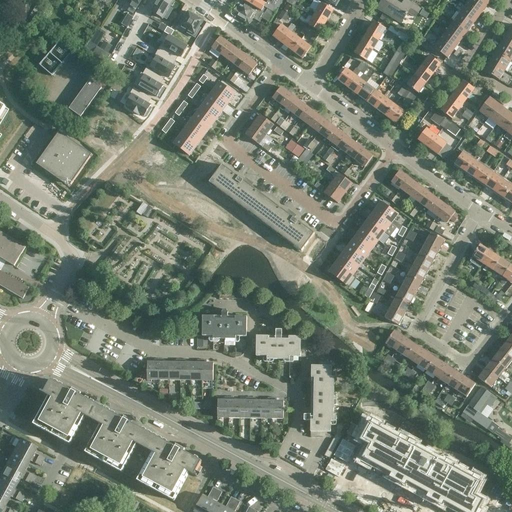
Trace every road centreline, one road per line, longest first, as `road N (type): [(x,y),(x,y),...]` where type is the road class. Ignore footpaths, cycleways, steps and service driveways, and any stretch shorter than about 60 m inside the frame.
road 1 (secondary): [(338,511),(49,354)]
road 2 (residential): [(319,447),(294,433),(294,396),(228,358),(152,349),(55,297)]
road 3 (residential): [(278,64),(234,126),(234,150),(336,222),(392,151)]
road 4 (residential): [(478,213),(415,329),(466,365),(511,309)]
road 5 (residential): [(55,297),(73,259),(51,232),(0,198)]
